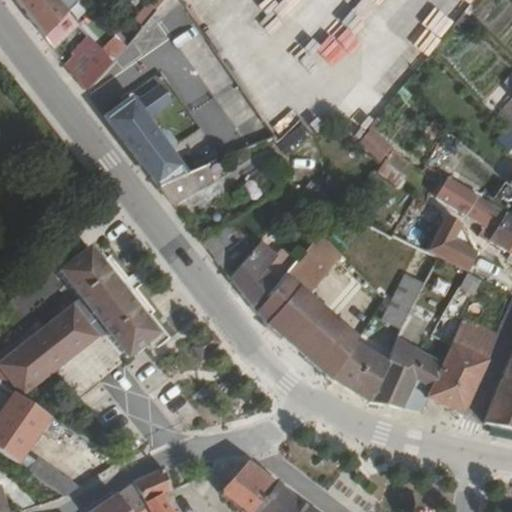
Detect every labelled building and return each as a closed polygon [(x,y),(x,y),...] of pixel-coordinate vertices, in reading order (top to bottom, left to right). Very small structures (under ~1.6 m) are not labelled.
[(12,0),(43,40),(66,14),(55,3),(52,0),(12,0)] [(80,2),(75,6),(87,19),(92,14),(80,2)] [(100,52),(111,64),(126,48),(116,38),(100,52)] [(89,40),(64,66),(73,78),(99,50),(89,40)] [(99,50),(73,78),(84,93),(111,64),(100,52),(99,50)] [(390,92),(405,74),(388,59),(372,76),(390,92)] [(129,100),(105,120),(159,189),(204,170),(217,164),(210,149),(176,167),(167,155),(170,151),(171,146),(165,138),(159,135),(155,137),(146,124),(172,105),(159,85),(133,106),(129,100)] [(438,128),(430,119),(422,127),(432,136),(438,128)] [(297,126),(276,145),(286,156),(307,137),(297,126)] [(371,128),(357,145),(378,165),(389,150),(390,148),(371,128)] [(511,149),(511,134),(509,131),(497,143),(508,153),(511,149)] [(378,165),(372,172),(395,189),(412,166),(389,150),(378,165)] [(204,170),(159,189),(171,206),(211,186),(204,170)] [(455,171),(448,181),(465,192),(476,199),(478,200),(484,190),(455,171)] [(448,181),(436,199),(454,212),(465,192),(448,181)] [(465,192),(454,212),(464,218),(476,199),(465,192)] [(488,242),(505,216),(478,200),(476,199),(464,218),(481,230),(476,239),(486,245),(488,242)] [(424,254),(466,274),(473,256),(459,225),(444,215),(424,254)] [(511,245),(511,220),(505,216),(488,242),(507,254),(511,245)] [(228,227),(203,247),(216,265),(240,242),(228,227)] [(296,263),(254,313),(269,333),(331,383),(355,346),(365,330),(302,293),(340,257),(320,235),(305,253),(296,263)] [(240,242),(216,265),(229,280),(250,254),(240,242)] [(250,254),(229,280),(254,313),(296,263),(286,254),(280,250),(272,259),(258,244),(250,254)] [(286,254),(296,263),(305,253),(295,245),(286,254)] [(0,363),(0,373),(20,400),(105,334),(125,361),(156,337),(88,250),(57,274),(79,302),(0,363)] [(466,274),(458,288),(472,296),(479,281),(466,274)] [(399,332),(422,290),(404,280),(381,322),(399,332)] [(182,303),(163,320),(174,334),(194,316),(182,303)] [(444,358),(425,401),(461,417),(496,339),(460,322),(444,358)] [(199,363),(218,347),(209,337),(191,352),(199,363)] [(386,366),(367,405),(420,414),(425,401),(444,358),(436,354),(432,361),(418,354),(395,342),(384,365),(386,366)] [(355,346),(331,383),(367,405),(386,366),(384,365),(355,346)] [(422,347),(418,354),(432,361),(436,354),(422,347)] [(511,356),(484,426),(511,432),(511,356)] [(22,456),(48,417),(20,400),(11,395),(8,399),(14,405),(0,426),(0,454),(14,464),(19,455),(22,456)] [(8,399),(0,411),(0,426),(14,405),(8,399)] [(63,499),(78,490),(36,461),(28,473),(63,499)] [(219,476),(216,462),(163,471),(169,497),(183,492),(184,496),(192,494),(190,489),(206,484),(219,476)] [(256,511),(273,486),(247,466),(219,496),(240,511),(256,511)] [(129,487),(115,497),(125,511),(140,511),(150,503),(160,500),(169,497),(163,471),(129,487)] [(286,511),(295,502),(273,486),(256,511),(286,511)] [(125,511),(115,497),(93,511),(125,511)] [(140,511),(168,511),(160,500),(150,503),(140,511)] [(308,511),(295,502),(286,511),(308,511)]
